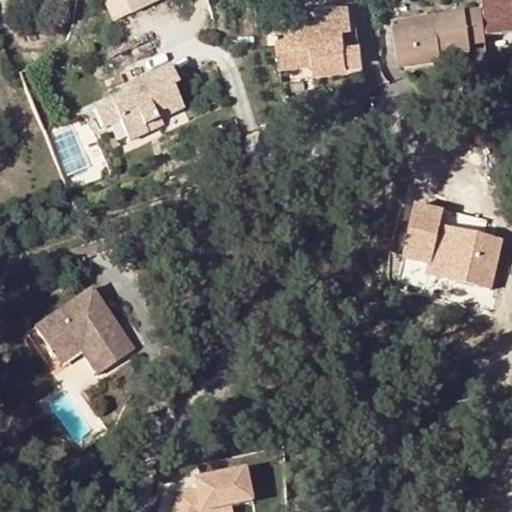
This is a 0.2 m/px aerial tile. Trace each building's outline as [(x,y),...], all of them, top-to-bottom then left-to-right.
[(154,0),(141,5),(145,19),(167,11),(163,0),(154,0)] [(511,1),(496,4),(499,33),(511,30),(511,1)] [(434,26),(391,33),(397,71),(440,63),(439,56),(469,52),(468,46),(484,43),(479,11),(433,18),(434,26)] [(389,25),(391,33),(434,26),(433,18),(389,25)] [(278,56),(342,36),(342,28),(319,30),(317,20),(295,22),(296,27),(275,29),(278,56)] [(310,57),(311,64),(313,75),(348,71),(347,65),(361,64),(358,42),(343,44),(342,36),(278,56),(278,68),(300,65),(299,58),(310,57)] [(299,58),(300,65),(311,64),(310,57),(299,58)] [(143,126),(159,119),(181,110),(164,71),(123,89),(125,95),(94,110),(103,132),(119,126),(127,143),(146,134),(143,126)] [(143,126),(146,134),(162,127),(159,119),(143,126)] [(415,206),(403,258),(430,264),(427,277),(490,292),(501,245),(440,229),(443,212),(415,206)] [(430,264),(403,258),(394,288),(422,295),(427,277),(430,264)] [(133,350),(110,319),(104,324),(96,313),(102,308),(90,290),(33,333),(52,361),(75,345),(80,352),(96,377),(133,350)] [(57,369),(80,352),(75,345),(52,361),(57,369)] [(209,511),(254,503),(247,472),(196,483),(198,492),(179,496),(174,511),(209,511)]
